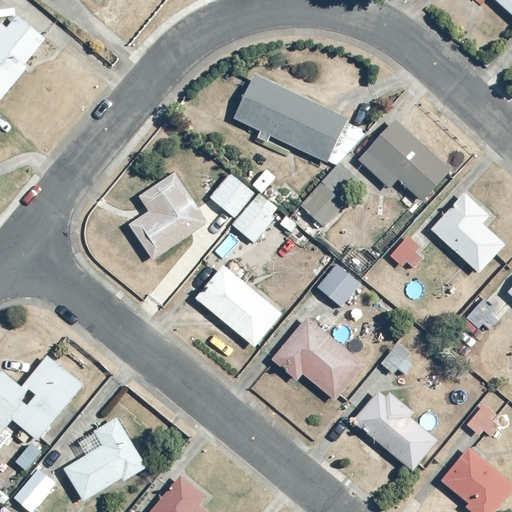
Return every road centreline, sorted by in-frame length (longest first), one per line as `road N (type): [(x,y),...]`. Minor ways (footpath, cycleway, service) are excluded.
road 1 (residential): [(14,240),(167,56),(197,31),(266,5),(307,5),(396,35),(511,135)]
road 2 (residential): [(14,240),(340,511)]
